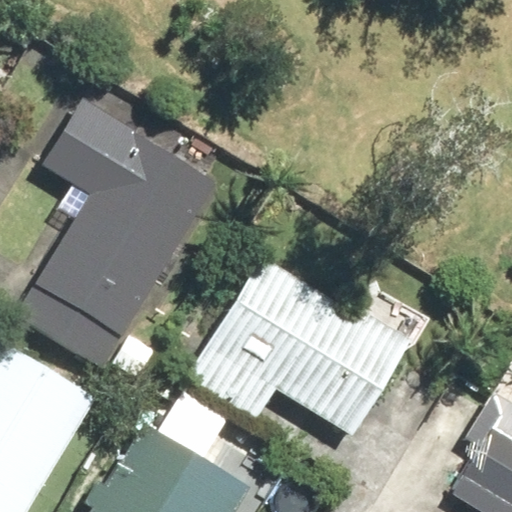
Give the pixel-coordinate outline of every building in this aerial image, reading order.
[(81,189),(10,308),(97,359),(207,173),(73,95),(34,162),(81,189)] [(257,258),(179,384),(253,429),(274,394),(351,441),(407,350),(257,258)] [(0,511),(24,511),(91,403),(0,347),(0,511)] [(511,511),(511,399),(494,389),(460,445),(469,449),(445,489),(483,511),(511,511)] [(221,511),(238,486),(138,426),(118,459),(111,455),(80,506),(87,510),(85,511),(221,511)]
